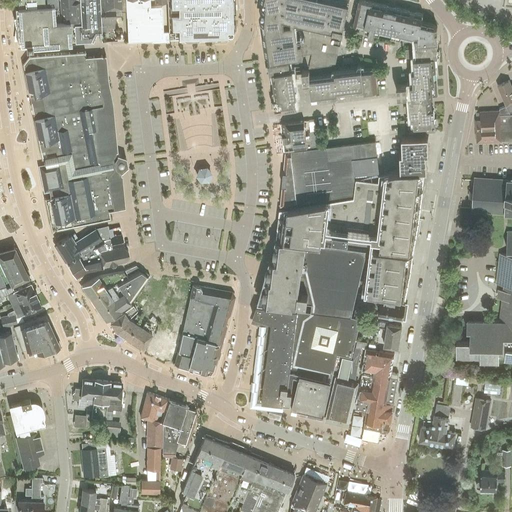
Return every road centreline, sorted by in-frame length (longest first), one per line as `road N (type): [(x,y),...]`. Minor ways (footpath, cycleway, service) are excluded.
road 1 (residential): [(220,406),(246,293),(237,259),(251,171),(235,66),(249,0)]
road 2 (tertiary): [(395,470),(447,160),(469,76)]
road 3 (residential): [(0,71),(32,245),(78,322),(84,364)]
road 4 (tertiary): [(395,470),(220,406)]
road 5 (tertiary): [(220,406),(116,365),(84,364)]
road 6 (residential): [(60,511),(54,372)]
